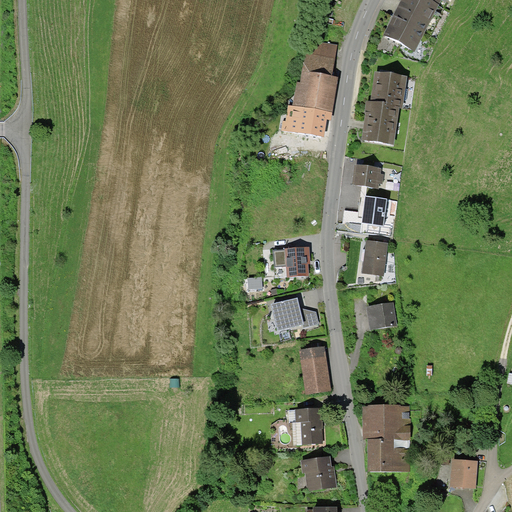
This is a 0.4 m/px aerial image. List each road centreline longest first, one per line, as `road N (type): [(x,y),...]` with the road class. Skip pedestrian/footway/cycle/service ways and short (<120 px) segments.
road 1 (tertiary): [(367,511),(339,369),(327,235),(352,53),(372,0)]
road 2 (unclassified): [(71,511),(45,473),(26,413),(28,133)]
road 3 (unclassified): [(28,133),(25,0)]
